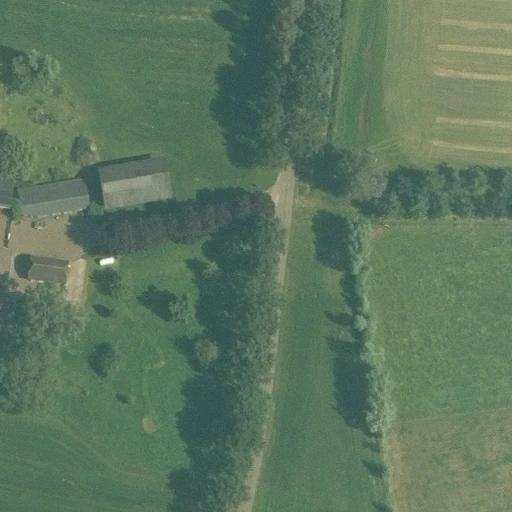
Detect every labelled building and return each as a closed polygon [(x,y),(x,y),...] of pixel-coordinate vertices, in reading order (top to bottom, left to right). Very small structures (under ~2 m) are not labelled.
[(155,175),(152,160),(93,172),(96,187),(155,175)] [(0,212),(10,213),(14,177),(0,175),(0,212)] [(95,210),(160,200),(157,178),(91,189),(95,210)] [(68,186),(73,214),(88,211),(83,183),(68,186)] [(34,192),(18,194),(22,219),(37,220),(38,220),(34,192)] [(0,254),(0,329),(6,330),(9,311),(5,311),(11,255),(0,254)] [(64,286),(67,267),(31,262),(29,282),(64,286)]
